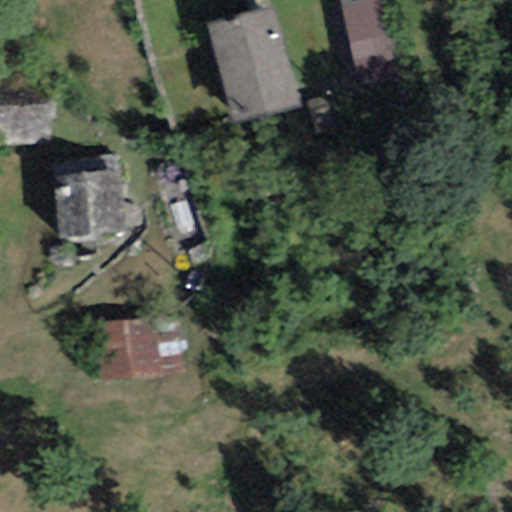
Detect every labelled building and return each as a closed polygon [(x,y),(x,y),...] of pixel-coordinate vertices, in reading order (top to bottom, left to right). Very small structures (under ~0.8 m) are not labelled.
[(388,0),(340,0),(352,66),(398,58),(388,0)] [(275,8),(207,25),(232,125),(300,108),(275,8)] [(45,93),(0,94),(0,147),(47,146),(45,93)] [(117,169),(51,175),(57,241),(123,235),(117,169)] [(176,317),(95,323),(99,382),(180,376),(176,317)]
